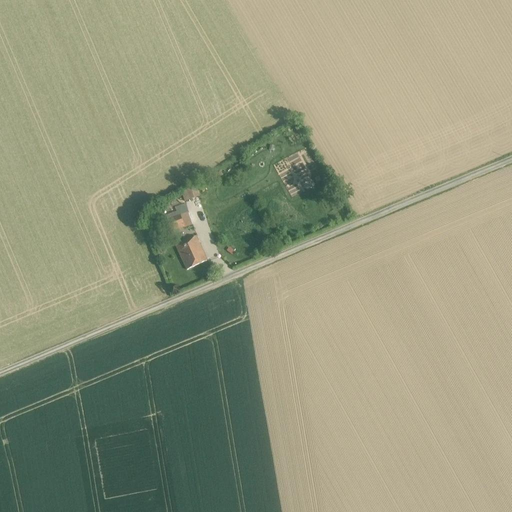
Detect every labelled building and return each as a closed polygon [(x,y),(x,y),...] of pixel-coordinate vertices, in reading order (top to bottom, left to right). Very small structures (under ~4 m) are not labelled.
[(196,188),(182,192),(185,201),(199,197),(196,188)] [(178,212),(166,216),(171,231),(184,227),(181,215),(179,211),(178,212)] [(192,224),(188,213),(181,215),(184,227),(192,224)] [(196,237),(176,246),(180,254),(188,250),(191,257),(203,251),(196,237)] [(203,251),(191,257),(188,250),(180,254),(187,270),(207,261),(203,251)]
